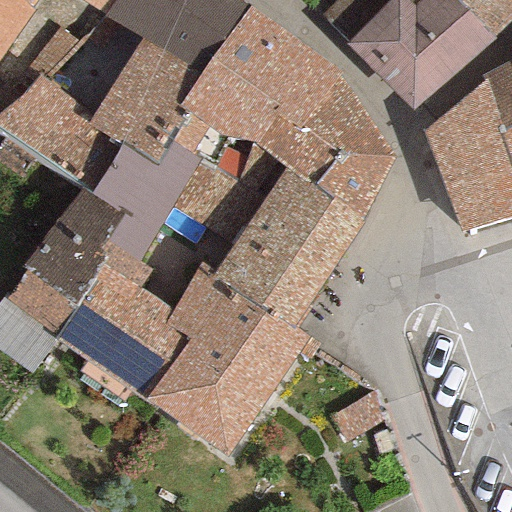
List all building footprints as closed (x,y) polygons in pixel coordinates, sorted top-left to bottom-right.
[(22,0),(0,0),(0,56),(33,8),(22,0)] [(114,0),(22,0),(33,8),(38,0),(78,0),(104,15),(114,0)] [(237,0),(114,0),(104,15),(142,39),(199,74),(246,7),(237,0)] [(335,0),(319,16),(346,43),(343,47),(414,113),(494,42),(451,0),(419,0),(414,8),(403,0),(389,0),(388,1),(386,0),(335,0)] [(511,0),(451,0),(494,42),(511,19),(511,0)] [(335,74),(246,7),(199,74),(175,108),(187,114),(170,142),(198,161),(233,183),(251,149),(275,118),(299,128),(335,74)] [(199,74),(142,39),(91,114),(84,123),(120,144),(156,165),(170,142),(187,114),(175,108),(199,74)] [(483,81),(421,132),(459,233),(511,216),(511,60),(480,76),(483,81)] [(393,159),(335,74),(299,128),(275,118),(251,149),(362,219),(393,159)] [(91,114),(34,76),(0,108),(0,131),(79,187),(89,194),(120,144),(84,123),(91,114)] [(169,208),(198,161),(170,142),(156,165),(120,144),(89,194),(122,212),(102,244),(136,262),(169,208)] [(296,329),(362,219),(251,149),(233,183),(198,161),(169,208),(231,243),(215,269),(212,275),(296,329)] [(122,212),(89,194),(79,187),(22,268),(25,271),(6,298),(53,336),(74,305),(101,265),(93,258),(102,244),(122,212)] [(149,270),(136,262),(102,244),(93,258),(101,265),(53,336),(54,340),(86,361),(78,373),(123,402),(130,392),(143,401),(186,338),(163,323),(171,307),(138,288),(149,270)] [(307,337),(296,329),(212,275),(215,269),(202,259),(171,307),(163,323),(186,338),(143,401),(226,458),(307,337)] [(54,340),(0,301),(0,352),(29,374),(54,340)] [(380,424),(372,393),(332,416),(344,443),(380,424)]
